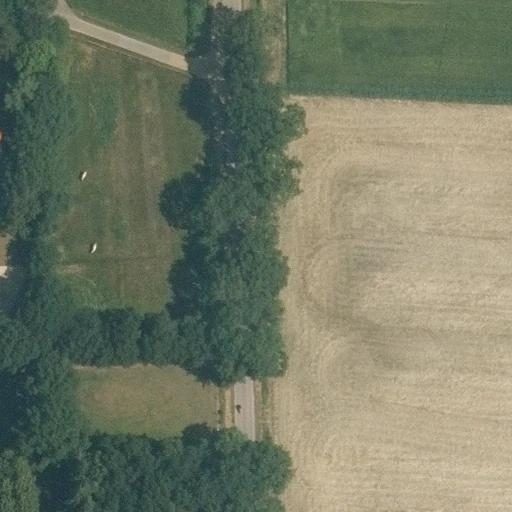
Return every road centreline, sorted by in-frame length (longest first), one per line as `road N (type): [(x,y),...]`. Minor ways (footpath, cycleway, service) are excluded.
road 1 (tertiary): [(247,511),(230,72)]
road 2 (residential): [(230,72),(0,4)]
